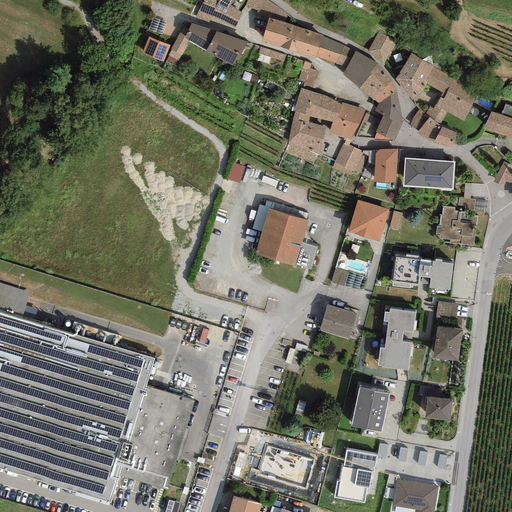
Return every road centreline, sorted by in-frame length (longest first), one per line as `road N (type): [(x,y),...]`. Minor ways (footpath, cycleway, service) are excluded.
road 1 (tertiary): [(490,264),(455,511)]
road 2 (residential): [(209,511),(266,320),(309,298)]
road 3 (residential): [(407,145),(406,100),(387,72),(277,0)]
road 4 (residential): [(511,214),(464,156),(407,145)]
